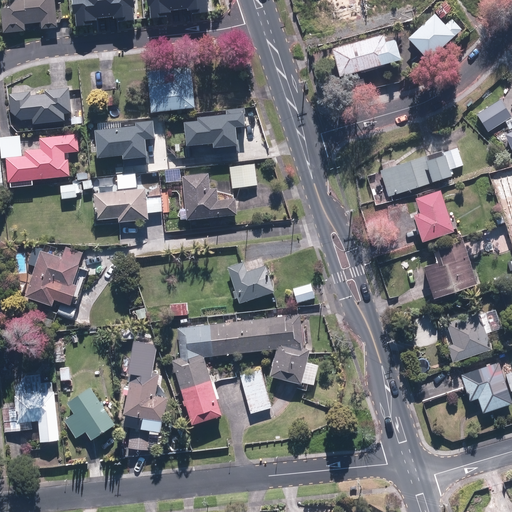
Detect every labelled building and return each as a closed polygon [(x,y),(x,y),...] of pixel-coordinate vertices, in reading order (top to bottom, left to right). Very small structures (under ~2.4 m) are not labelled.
[(44,28),(61,26),(57,0),(16,0),(12,7),(3,8),(6,33),(28,30),(28,24),(44,22),(44,28)] [(74,0),(77,28),(99,27),(99,17),(119,16),(119,25),(140,24),(138,0),(74,0)] [(148,0),(149,22),(172,20),(171,10),(192,9),(192,18),(212,17),(211,0),(148,0)] [(327,9),(331,25),(373,14),(370,6),(385,2),(384,0),(328,0),(330,8),(327,9)] [(451,10),(445,3),(437,11),(437,12),(443,18),(451,10)] [(437,12),(411,37),(432,59),(458,35),(458,34),(464,28),(454,18),(448,23),(443,18),(437,12)] [(369,23),(341,29),(343,40),(372,33),(369,23)] [(363,72),(380,67),(394,63),(405,61),(399,40),(388,43),(386,35),(334,49),(342,78),(363,72)] [(193,66),(148,71),(153,113),(198,108),(193,66)] [(32,92),(11,94),(13,112),(23,121),(35,119),(35,124),(67,121),(66,114),(73,113),(71,88),(46,90),(47,94),(32,95),(32,92)] [(104,100),(103,90),(103,89),(93,90),(94,101),(104,100)] [(511,116),(506,109),(500,99),(477,115),(488,132),(511,116)] [(73,125),(83,124),(82,116),(72,117),(73,125)] [(175,161),(184,149),(193,157),(227,161),(231,135),(204,131),(186,116),(175,130),(172,127),(169,130),(155,119),(143,135),(175,161)] [(106,138),(136,135),(135,120),(105,123),(106,138)] [(79,134),(41,138),(42,149),(26,150),(27,156),(7,158),(10,182),(72,176),(70,160),(67,160),(67,153),(81,152),(79,134)] [(457,147),(445,150),(452,171),(464,167),(457,147)] [(428,157),(426,154),(380,169),(389,195),(434,181),(452,175),(446,155),(445,152),(428,157)] [(259,185),(258,182),(256,164),(231,167),(234,189),(259,185)] [(167,183),(182,181),(181,169),(166,171),(167,183)] [(213,189),(211,173),(185,176),(188,208),(182,209),(183,220),(240,214),(238,198),(221,200),(219,188),(213,189)] [(120,189),(138,187),(137,174),(118,176),(120,189)] [(85,189),(93,188),(92,179),(84,180),(85,189)] [(63,199),(78,197),(78,194),(82,193),(81,185),(76,185),(76,184),(62,185),(63,199)] [(421,210),(415,212),(423,240),(455,230),(441,187),(416,195),(421,210)] [(148,198),(147,188),(96,194),(98,220),(120,218),(121,222),(151,219),(150,213),(163,212),(162,196),(148,198)] [(495,215),(497,224),(504,221),(502,213),(495,215)] [(442,258),(425,264),(425,265),(434,296),(476,282),(477,282),(463,238),(462,238),(438,246),(439,249),(442,258)] [(28,297),(55,306),(57,300),(73,305),(79,286),(75,284),(82,264),(81,264),(84,253),(67,248),(63,259),(42,252),(28,297)] [(249,273),(246,262),(231,267),(239,290),(235,292),(237,298),(241,296),(243,303),(276,291),(268,266),(249,273)] [(298,304),(316,298),(312,284),(294,289),(298,304)] [(190,314),(189,303),(174,303),(174,315),(190,314)] [(453,360),(492,348),(480,310),(448,321),(455,342),(448,344),(453,360)] [(0,328),(6,328),(15,327),(13,311),(0,311),(0,328)] [(275,367),(273,375),(305,383),(313,349),(306,347),(302,315),(179,328),(183,358),(174,359),(195,424),(225,414),(206,356),(280,348),(277,360),(274,359),(272,366),(275,367)] [(67,343),(55,343),(55,361),(67,361),(67,343)] [(42,364),(52,363),(51,355),(41,356),(42,364)] [(511,401),(506,381),(499,360),(462,372),(471,399),(479,396),(483,411),(511,401)] [(61,368),(62,381),(72,380),(71,367),(61,368)] [(164,432),(170,398),(157,396),(161,373),(134,369),(127,414),(145,417),(143,428),(164,432)] [(253,413),(273,407),(262,370),(241,376),(253,413)] [(115,379),(117,392),(127,391),(126,378),(115,379)] [(16,396),(15,396),(18,424),(41,421),(43,442),(61,440),(57,393),(53,393),(52,383),(16,387),(16,396)] [(92,387),(69,402),(88,431),(94,440),(117,425),(103,404),(92,387)] [(129,448),(149,450),(151,430),(131,428),(129,448)]
